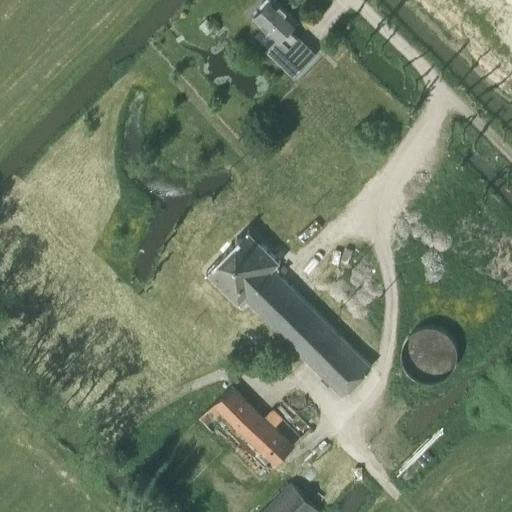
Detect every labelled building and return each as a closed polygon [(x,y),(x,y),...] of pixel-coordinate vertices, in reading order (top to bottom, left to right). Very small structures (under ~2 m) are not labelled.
[(278,39),(275,42),(284,51),(301,67),(316,51),(300,35),(295,41),(286,32),(297,20),(275,0),(264,0),(261,4),(262,8),(254,16),(278,39)] [(206,271),(239,304),(245,298),(342,396),(372,366),(274,268),(281,261),(247,229),(206,271)] [(243,336),(257,349),(266,340),(252,327),(243,336)] [(233,384),(212,405),(224,417),(274,466),(295,445),(265,416),(233,384)] [(259,511),(320,511),(290,481),(259,511)]
